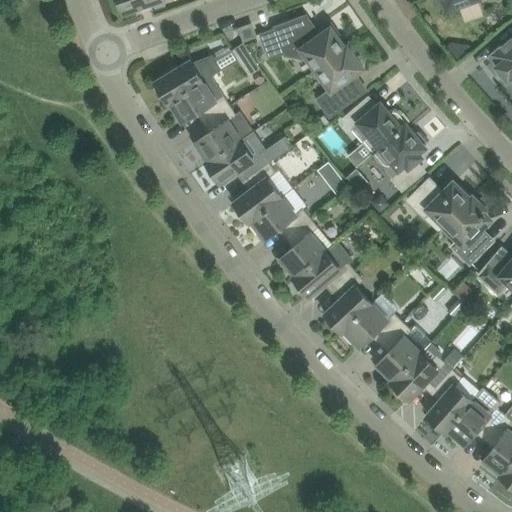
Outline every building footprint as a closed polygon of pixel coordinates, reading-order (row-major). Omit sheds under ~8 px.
[(156,0),(120,0),(124,11),(137,7),(139,13),(153,8),(151,2),(156,0)] [(445,0),(448,9),(471,0),(445,0)] [(346,47),(338,35),(340,33),(332,23),(325,28),(326,30),(321,34),(307,15),(276,26),(276,27),(274,27),(284,54),(286,54),(306,57),(308,56),(318,68),(347,48),(346,47)] [(252,24),(241,28),(245,39),(256,35),(252,24)] [(511,39),(495,54),(502,62),(498,66),(509,79),(511,76),(511,39)] [(235,53),(250,74),(261,67),(247,45),(235,53)] [(349,46),(346,47),(347,48),(318,68),(332,88),(319,98),(331,115),(362,93),(354,81),(357,79),(354,74),(364,67),(349,46)] [(193,62),(192,60),(157,82),(169,102),(204,80),(213,75),(222,69),(213,55),(193,62)] [(225,95),(213,75),(204,80),(169,102),(177,116),(180,114),(184,120),(202,109),(209,119),(231,105),(225,95)] [(409,123),(401,113),(398,111),(394,111),(390,113),(381,102),(373,110),(365,100),(344,119),(352,128),(354,127),(375,152),(409,123)] [(242,139),(255,130),(241,111),(236,114),(231,105),(209,119),(215,129),(197,141),(201,146),(198,148),(208,162),(242,139)] [(419,152),(426,146),(425,145),(428,142),(419,131),(415,134),(411,129),(413,128),(409,123),(375,152),(376,153),(384,162),(387,164),(391,164),(395,162),(402,171),(394,178),(403,189),(425,170),(417,160),(422,156),(419,152)] [(241,167),(248,177),(269,162),(263,153),(255,158),(242,139),(208,162),(221,181),(241,167)] [(250,220),(283,196),(269,177),(276,171),(269,162),(248,177),(255,187),(235,202),(250,220)] [(462,184),(459,187),(454,182),(445,192),(430,178),(409,199),(426,215),(432,210),(447,225),(472,200),(471,199),(469,197),(471,194),(462,184)] [(291,234),(311,217),(304,208),(297,214),(283,197),(283,196),(250,220),(260,233),(262,231),(267,237),(283,224),(291,234)] [(474,197),(471,199),(472,200),(447,225),(460,238),(453,245),(471,263),(494,240),(481,227),(490,218),(483,211),(485,208),(474,197)] [(310,234),(319,226),(311,217),(291,234),(298,243),(282,256),(287,262),(284,264),(295,277),(325,251),(310,234)] [(354,259),(345,247),(340,240),(333,245),(333,244),(325,251),(295,277),(310,295),(329,279),(337,287),(356,270),(350,263),(354,259)] [(511,283),(511,261),(511,262),(499,251),(480,274),(500,292),(509,281),(511,283)] [(343,330),(373,302),(357,285),(364,279),(356,270),(337,287),(344,296),(326,313),(343,330)] [(377,331),(385,339),(403,321),(395,313),(389,319),(373,302),(343,330),(354,342),(356,340),(361,345),(377,331)] [(405,336),(412,329),(422,318),(414,310),(403,321),(385,339),(393,347),(378,363),(384,368),(381,370),(393,382),(422,352),(405,336)] [(427,380),(436,388),(453,369),(438,354),(431,361),(422,352),(393,382),(410,398),(427,380)] [(446,430),(473,399),(456,384),(462,377),(453,369),(436,388),(445,396),(428,415),(446,430)] [(506,414),(498,407),(502,402),(484,387),(473,399),(446,430),(459,441),(461,438),(466,443),(480,427),(489,434),(506,414)] [(511,406),(506,414),(489,434),(499,442),(485,458),(491,463),(489,466),(502,476),(511,462),(511,406)] [(511,462),(502,476),(511,483),(511,462)]
